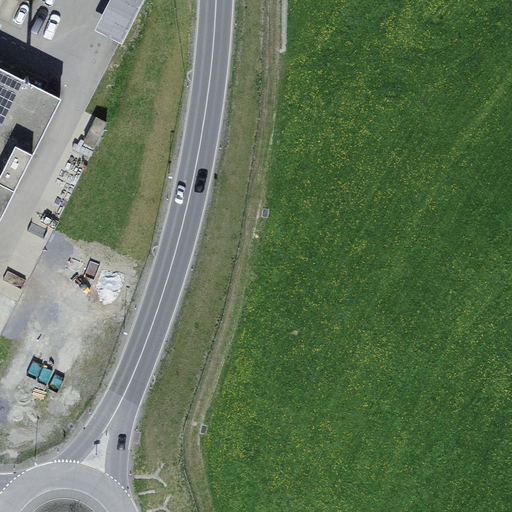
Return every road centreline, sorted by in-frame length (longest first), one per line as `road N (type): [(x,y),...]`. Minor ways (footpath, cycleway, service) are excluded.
road 1 (primary): [(217,0),(196,165),(173,260),(124,397)]
road 2 (unknown): [(113,0),(17,229)]
